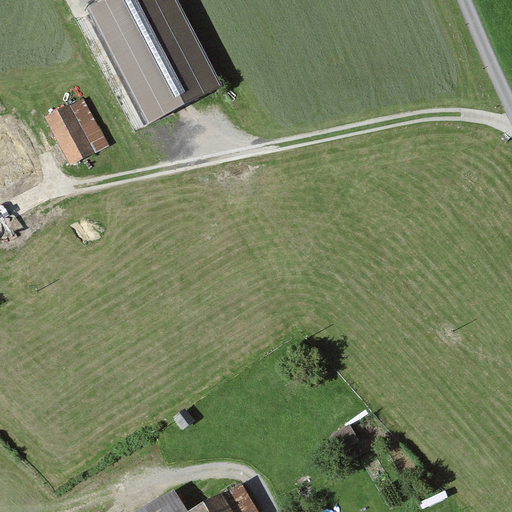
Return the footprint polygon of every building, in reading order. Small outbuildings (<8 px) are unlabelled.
[(215,85),(171,0),(110,0),(94,8),(150,118),(215,85)] [(83,102),(50,119),(72,161),(105,144),(83,102)] [(20,129),(0,142),(0,191),(33,168),(20,151),(30,144),(20,129)] [(184,416),(174,423),(184,436),(193,428),(184,416)] [(150,511),(254,511),(235,481),(186,511),(180,511),(172,498),(150,511)]
